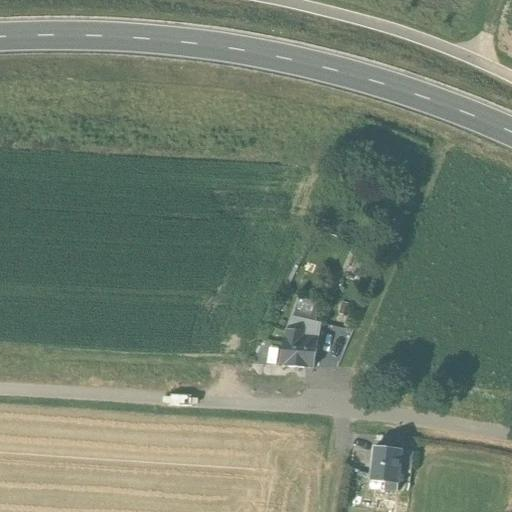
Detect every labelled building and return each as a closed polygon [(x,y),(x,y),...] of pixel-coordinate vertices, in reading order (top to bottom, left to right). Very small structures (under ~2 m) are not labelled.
[(329,289),(305,279),(301,292),(326,301),(329,289)] [(326,301),(301,292),(290,323),(319,330),(326,301)] [(319,330),(290,323),(287,333),(279,368),(313,370),(319,330)] [(401,453),(374,450),(371,483),(385,485),(398,486),(401,453)] [(398,486),(385,485),(384,490),(389,491),(389,494),(397,495),(398,486)] [(368,511),(407,511),(407,496),(369,496),(368,511)]
